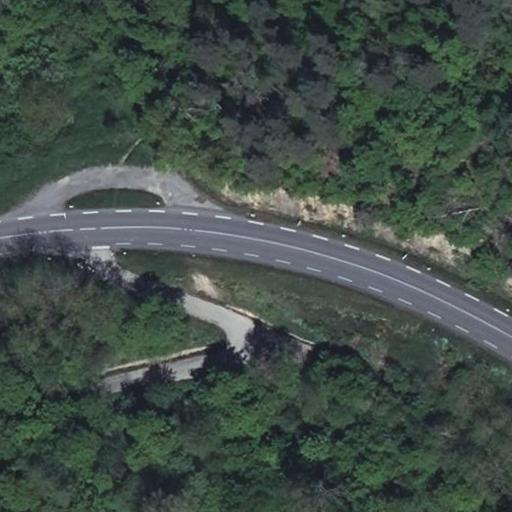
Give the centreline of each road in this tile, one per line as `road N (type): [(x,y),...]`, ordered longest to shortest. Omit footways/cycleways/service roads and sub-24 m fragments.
road 1 (unclassified): [(91,230),(96,256),(136,283),(236,319),(254,342),(249,355),(0,418)]
road 2 (secondary): [(511,337),(381,273),(298,247),(185,227),(91,230)]
